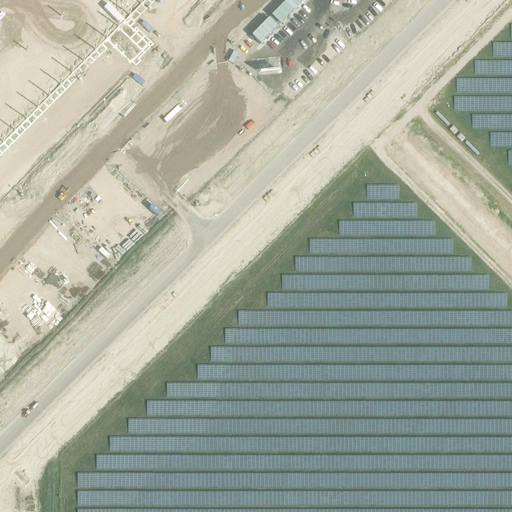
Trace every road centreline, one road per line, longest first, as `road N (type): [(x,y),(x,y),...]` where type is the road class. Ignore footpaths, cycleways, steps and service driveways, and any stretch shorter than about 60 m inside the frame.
road 1 (unclassified): [(0,466),(465,0)]
road 2 (unclassified): [(418,0),(0,420)]
